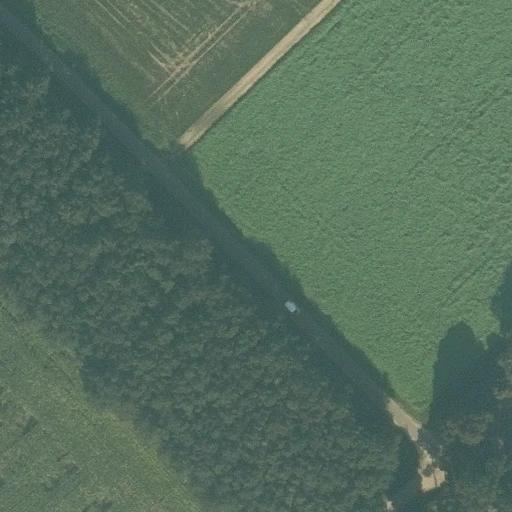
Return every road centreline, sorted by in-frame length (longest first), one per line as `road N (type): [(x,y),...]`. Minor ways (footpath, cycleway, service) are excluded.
road 1 (unclassified): [(505,511),(364,389),(0,16)]
road 2 (track): [(416,435),(511,341)]
